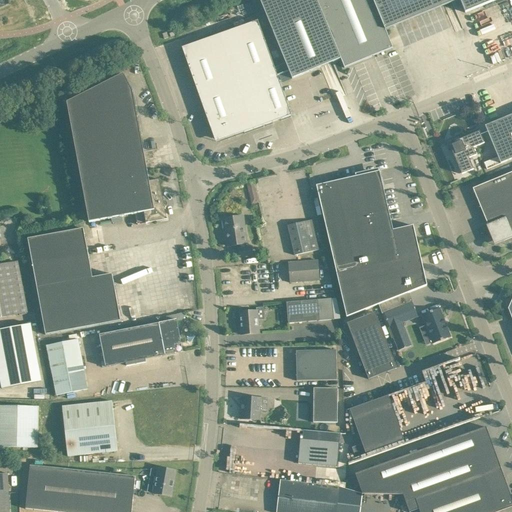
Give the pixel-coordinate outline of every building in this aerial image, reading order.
[(259,0),(273,33),(286,65),(275,70),(277,76),(289,71),(292,79),(341,59),(344,68),(393,48),(385,30),(384,27),(372,0),(259,0)] [(372,0),(384,27),(450,0),(459,0),(465,13),(496,0),(372,0)] [(257,21),(182,48),(209,124),(209,123),(214,138),(215,137),(220,139),(220,140),(244,132),(263,126),(261,121),(270,117),(259,85),(278,78),(277,76),(275,70),(257,21)] [(69,113),(89,221),(164,206),(159,180),(149,181),(132,92),(123,74),(67,103),(69,113)] [(278,78),(259,85),(270,117),(261,121),(263,126),(291,116),(278,78)] [(500,103),(485,109),(488,116),(490,115),(492,120),(505,114),(500,103)] [(511,114),(485,126),(498,157),(484,163),(486,169),(511,158),(511,114)] [(479,132),(466,138),(456,141),(457,143),(454,144),(453,148),(454,151),(452,152),(462,175),(473,170),(469,159),(476,155),(473,148),(484,144),(479,132)] [(486,225),(494,245),(511,237),(511,172),(473,189),(488,225),(486,225)] [(356,177),(316,186),(337,275),(346,315),(426,284),(414,227),(393,231),(384,191),(383,191),(380,192),(375,173),(356,177)] [(253,180),(247,182),(249,191),(252,204),(259,203),(253,180)] [(164,206),(89,221),(89,222),(137,213),(138,225),(167,219),(164,206)] [(247,244),(243,216),(223,219),(226,241),(228,240),(229,247),(239,245),(240,249),(238,250),(239,257),(252,255),(251,248),(245,248),(245,245),(247,244)] [(319,250),(312,220),(288,226),(295,256),(319,250)] [(92,278),(83,229),(28,239),(46,335),(121,321),(112,274),(92,278)] [(318,261),(288,263),(290,283),(320,281),(318,261)] [(0,317),(27,313),(17,262),(0,265),(0,317)] [(161,312),(197,305),(191,278),(142,288),(146,306),(155,304),(156,310),(160,309),(161,312)] [(331,299),(317,300),(286,303),(288,324),(333,320),(331,299)] [(412,302),(384,312),(390,327),(398,351),(411,346),(403,322),(418,317),(412,302)] [(440,308),(422,315),(433,344),(451,337),(440,308)] [(242,327),(241,327),(241,335),(259,334),(257,311),(241,313),(242,327)] [(368,379),(397,369),(375,313),(347,323),(368,379)] [(183,352),(179,335),(177,336),(176,329),(178,329),(176,320),(168,322),(99,335),(106,367),(183,352)] [(31,324),(0,329),(0,383),(1,389),(41,381),(31,324)] [(78,340),(47,346),(56,396),(87,390),(78,340)] [(297,381),(307,381),(317,381),(337,380),(336,351),(316,351),(296,351),(297,381)] [(337,423),(337,389),(314,389),(313,423),(337,423)] [(112,401),(62,407),(68,457),(177,445),(171,390),(111,397),(112,401)] [(242,397),(241,419),(260,420),(260,412),(261,398),(242,397)] [(0,447),(6,447),(39,448),(39,406),(7,406),(0,405),(0,447)] [(404,440),(392,406),(353,419),(362,444),(352,448),(355,457),(404,440)] [(486,427),(355,474),(362,494),(403,495),(409,511),(410,511),(407,503),(416,500),(419,511),(497,511),(506,509),(505,508),(505,493),(509,492),(501,469),(500,466),(496,468),(490,453),(493,452),(485,429),(486,429),(486,427)] [(300,440),(298,464),(337,467),(339,443),(300,440)] [(26,509),(52,511),(131,511),(135,476),(30,465),(26,509)] [(152,476),(157,477),(154,494),(171,496),(175,471),(158,468),(158,469),(153,468),(152,476)] [(280,480),(276,511),(336,511),(340,488),(280,480)]
